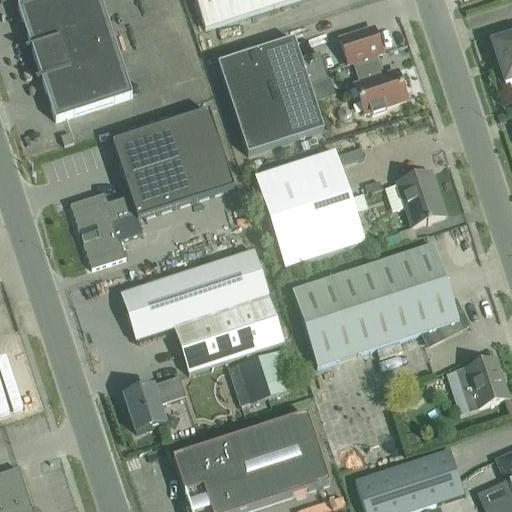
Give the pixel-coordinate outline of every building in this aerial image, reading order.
[(54,124),(131,99),(98,0),(44,0),(17,9),(54,124)] [(193,0),(204,33),(303,0),(193,0)] [(505,86),(511,83),(511,28),(511,29),(511,31),(511,38),(491,46),(505,86)] [(383,79),(376,58),(381,56),(373,31),(339,43),(347,68),(352,66),(359,86),(354,88),(363,117),(371,115),(371,118),(384,113),(383,111),(406,103),(396,74),(383,79)] [(299,62),(293,43),(217,67),(247,159),(323,134),(308,89),(327,83),(318,56),(299,62)] [(136,223),(233,192),(208,115),(111,146),(129,200),(107,207),(103,198),(69,209),(91,274),(125,262),(114,228),(136,221),(136,223)] [(63,149),(73,146),(70,136),(60,140),(63,149)] [(334,155),(254,181),(284,273),(364,246),(334,155)] [(411,231),(444,220),(430,176),(396,186),(411,231)] [(451,306),(432,249),(413,255),(291,295),(316,372),(421,338),(428,349),(442,342),(441,338),(466,329),(466,331),(467,330),(454,305),(451,306)] [(253,255),(120,299),(135,345),(148,341),(172,333),(188,378),(283,347),(253,255)] [(284,353),(236,369),(249,408),(290,395),(281,367),(288,365),(284,353)] [(465,387),(464,391),(466,395),(469,397),(473,397),(478,412),(507,402),(494,363),(465,372),(469,385),(465,387)] [(135,437),(164,428),(158,410),(185,401),(178,381),(123,399),(135,437)] [(188,511),(250,511),(328,487),(306,418),(172,461),(188,511)] [(409,450),(421,447),(419,441),(411,438),(406,439),(409,450)] [(362,511),(422,511),(444,505),(463,499),(449,453),(430,460),(354,485),(362,511)] [(511,500),(485,511),(511,511),(511,456),(496,464),(511,500)] [(30,511),(18,472),(0,477),(0,511),(30,511)]
